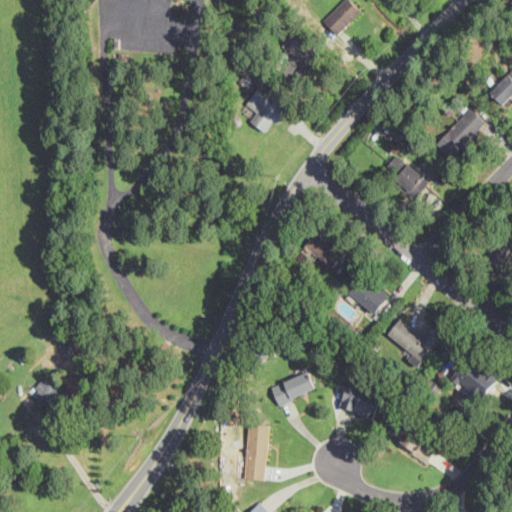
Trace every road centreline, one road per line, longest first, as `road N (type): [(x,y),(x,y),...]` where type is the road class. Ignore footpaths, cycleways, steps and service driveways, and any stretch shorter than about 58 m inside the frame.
road 1 (tertiary): [(119,511),(173,440),(281,205),(463,0)]
road 2 (residential): [(313,165),(511,329)]
road 3 (residential): [(328,460),(370,492),(408,501),(448,493),(511,425)]
road 4 (residential): [(421,256),(511,161)]
